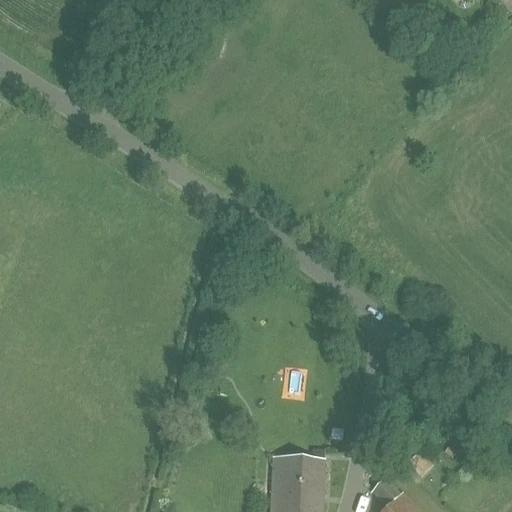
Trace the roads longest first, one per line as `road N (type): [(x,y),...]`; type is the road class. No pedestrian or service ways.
road 1 (unclassified): [(381,320),(88,121)]
road 2 (residential): [(345,511),(381,320)]
road 3 (unclassified): [(511,412),(381,320)]
road 4 (unclassified): [(88,121),(184,0)]
